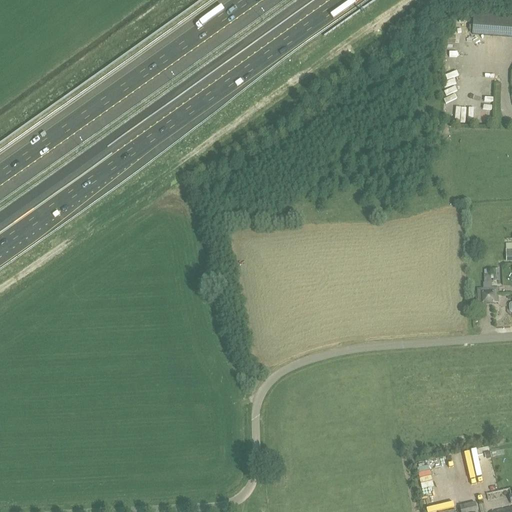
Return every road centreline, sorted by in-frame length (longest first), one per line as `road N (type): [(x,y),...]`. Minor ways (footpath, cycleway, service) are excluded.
road 1 (unclassified): [(116,511),(234,502),(254,478),(262,390),(294,364),(356,348),(511,336)]
road 2 (motorway): [(0,231),(327,0)]
road 3 (motorway): [(256,0),(0,180)]
